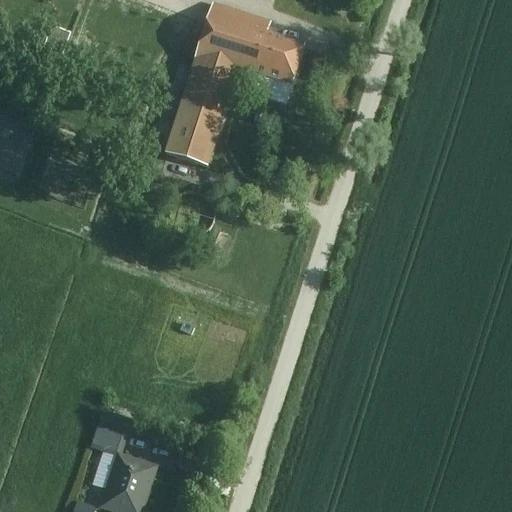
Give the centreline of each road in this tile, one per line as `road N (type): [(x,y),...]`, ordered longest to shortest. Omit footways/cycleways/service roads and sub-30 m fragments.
road 1 (tertiary): [(248,511),(409,0)]
road 2 (track): [(246,0),(391,56)]
